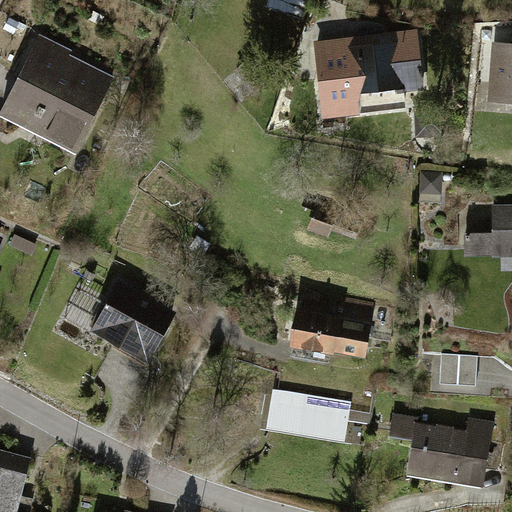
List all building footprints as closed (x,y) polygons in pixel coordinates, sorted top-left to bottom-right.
[(431,42),(343,52),(350,117),(418,108),(416,92),(436,89),(431,42)] [(109,77),(39,43),(5,111),(75,146),(109,77)] [(253,59),(239,70),(255,89),(268,79),(253,59)] [(363,217),(307,195),(304,203),(318,209),(312,228),(327,234),(331,221),(358,231),(363,217)] [(505,234),(478,235),(480,260),(511,258),(511,205),(503,206),(505,234)] [(189,313),(128,283),(104,333),(165,363),(189,313)] [(386,301),(318,292),(311,348),(387,358),(391,333),(382,332),(386,301)] [(443,353),(442,384),(481,385),(481,354),(443,353)] [(366,402),(284,389),(279,432),(359,445),(366,402)] [(427,418),(406,415),(404,435),(425,437),(427,418)] [(478,431),(432,427),(427,477),(505,484),(510,421),(479,418),(478,431)] [(33,511),(46,458),(0,447),(0,511),(33,511)]
